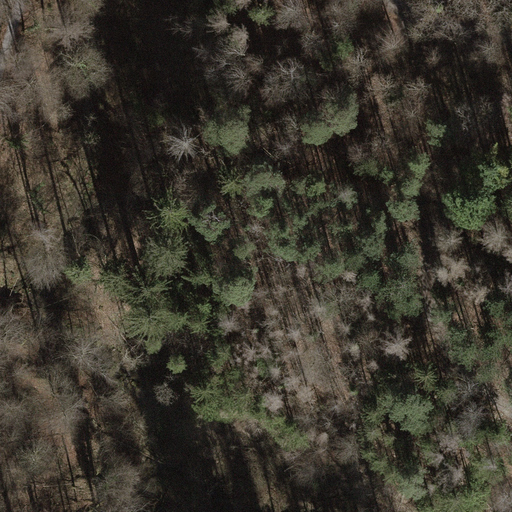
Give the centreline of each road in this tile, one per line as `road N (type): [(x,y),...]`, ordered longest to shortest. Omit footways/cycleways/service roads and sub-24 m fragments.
road 1 (track): [(511,91),(440,223),(430,269),(443,343),(473,383),(511,410)]
road 2 (track): [(59,0),(36,99),(0,163)]
